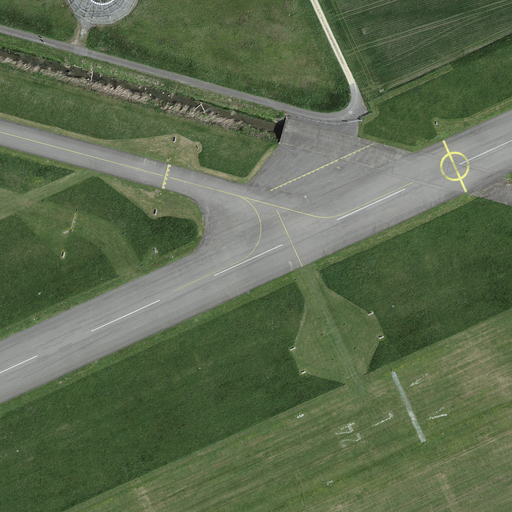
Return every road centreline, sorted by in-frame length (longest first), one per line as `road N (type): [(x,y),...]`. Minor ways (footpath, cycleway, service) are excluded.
road 1 (track): [(314,0),(355,93),(352,109),(334,116),(0,28)]
road 2 (unknown): [(352,109),(511,39)]
